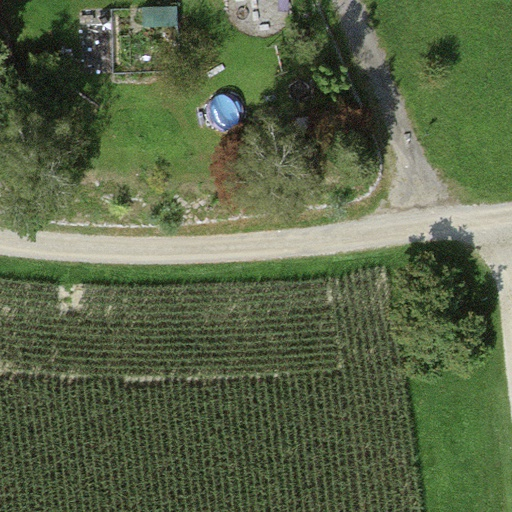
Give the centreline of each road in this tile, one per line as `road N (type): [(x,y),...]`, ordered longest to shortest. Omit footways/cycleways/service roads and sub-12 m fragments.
road 1 (track): [(511,223),(195,253),(0,247)]
road 2 (residential): [(433,231),(342,0)]
